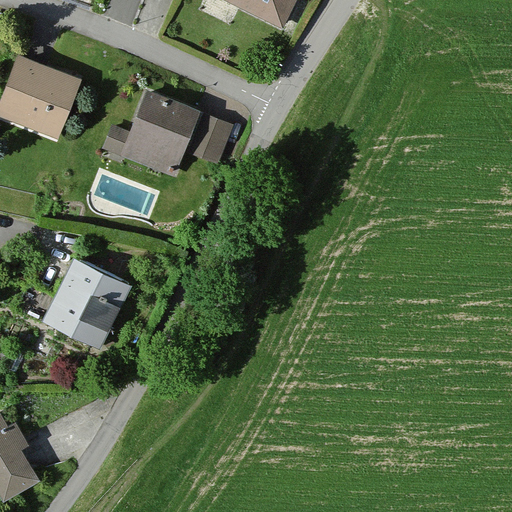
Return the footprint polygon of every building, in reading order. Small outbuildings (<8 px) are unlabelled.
[(297,0),(223,0),(282,30),(297,0)] [(0,117),(59,140),(82,81),(17,56),(0,100),(0,117)] [(203,158),(219,120),(147,91),(131,132),(114,125),(103,151),(174,180),(185,151),(203,158)] [(131,287),(73,260),(42,323),(100,351),(131,287)] [(40,480),(2,412),(0,412),(0,496),(3,501),(40,480)]
